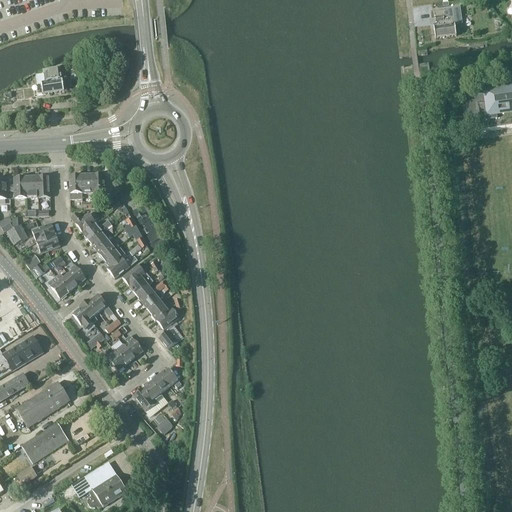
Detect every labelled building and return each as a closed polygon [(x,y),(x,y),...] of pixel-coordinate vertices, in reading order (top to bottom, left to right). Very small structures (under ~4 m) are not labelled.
[(460,7),(434,11),(435,17),(436,24),(433,24),(435,40),(456,38),(454,26),(462,25),(460,7)] [(427,49),(425,50),(425,52),(419,53),(417,53),(414,54),(410,54),(410,51),(408,51),(409,54),(402,55),(402,52),(399,52),(400,58),(402,58),(402,57),(403,56),(403,57),(409,56),(409,57),(420,56),(420,55),(422,55),(425,54),(425,55),(428,55),(427,51),(427,49)] [(470,64),(472,63),(472,60),(487,58),(488,61),(490,61),(489,58),(489,55),(487,55),(486,56),(482,57),(480,57),(480,56),(477,56),(477,58),(472,58),(471,57),(469,58),(469,60),(470,64)] [(427,66),(428,70),(430,70),(429,66),(429,63),(427,63),(427,64),(423,65),(421,65),(421,64),(411,65),(411,66),(405,67),(405,68),(404,68),(404,66),(401,67),(402,74),(405,73),(404,69),(411,68),(412,73),(413,73),(413,68),(416,68),(420,67),(420,72),(421,72),(422,72),(422,67),(427,66)] [(42,85),(43,96),(64,93),(63,82),(61,82),(61,81),(62,81),(60,71),(50,72),(51,74),(44,75),(45,84),(46,83),(46,85),(42,85)] [(505,93),(465,99),(469,125),(479,124),(480,133),(511,128),(511,83),(510,84),(511,87),(511,92),(505,93)] [(105,176),(93,177),(93,195),(93,197),(106,197),(105,176)] [(83,177),(70,178),(70,201),(77,200),(77,196),(84,195),(83,177)] [(93,177),(83,177),(84,195),(93,195),(93,177)] [(50,178),(37,179),(38,197),(38,200),(50,200),(50,178)] [(26,179),(14,180),(14,186),(12,186),(12,193),(14,193),(15,200),(27,200),(27,197),(26,179)] [(37,179),(26,179),(27,197),(38,197),(37,179)] [(6,180),(0,180),(0,200),(7,201),(6,193),(9,193),(9,186),(6,186),(6,180)] [(115,188),(118,192),(119,193),(124,189),(118,180),(113,184),(115,188)] [(118,201),(110,207),(114,211),(121,206),(118,201)] [(71,220),(83,236),(97,226),(88,215),(82,220),(78,215),(71,220)] [(97,226),(83,236),(89,244),(106,231),(111,226),(108,222),(99,229),(97,226)] [(10,224),(1,229),(4,234),(6,232),(13,229),(12,228),(10,224)] [(51,226),(32,233),(36,245),(56,237),(51,226)] [(18,228),(13,229),(6,232),(14,246),(28,239),(21,227),(18,228)] [(109,234),(106,231),(89,244),(96,252),(109,242),(105,237),(109,234)] [(41,256),(60,248),(56,237),(36,245),(41,256)] [(109,242),(96,252),(103,261),(119,248),(116,244),(112,247),(109,242)] [(138,247),(129,253),(133,257),(141,251),(138,247)] [(119,248),(103,261),(109,269),(121,259),(118,255),(122,251),(119,248)] [(109,269),(107,271),(115,281),(138,263),(134,259),(126,265),(121,259),(109,269)] [(40,265),(37,260),(28,265),(32,270),(34,268),(39,265),(40,265)] [(86,281),(75,267),(66,274),(77,288),(86,281)] [(138,267),(122,280),(129,288),(145,276),(138,267)] [(30,271),(36,280),(41,276),(38,272),(34,268),(32,270),(30,271)] [(69,294),(77,288),(66,274),(58,280),(69,294)] [(145,276),(129,288),(135,297),(148,287),(143,281),(147,278),(145,276)] [(58,280),(49,287),(51,289),(60,301),(69,294),(58,280)] [(135,297),(143,306),(163,289),(161,285),(155,290),(156,291),(153,294),(148,287),(135,297)] [(166,301),(159,293),(143,306),(150,314),(162,305),(166,301)] [(98,296),(90,303),(89,303),(99,315),(103,311),(109,318),(113,315),(98,296)] [(90,303),(89,302),(79,309),(80,310),(81,310),(93,326),(97,322),(94,318),(99,315),(89,303),(90,303)] [(167,311),(162,305),(150,314),(156,323),(172,310),(171,308),(167,311)] [(72,317),(85,332),(93,326),(81,310),(80,310),(72,317)] [(180,319),(172,310),(156,323),(164,332),(180,319)] [(117,321),(109,328),(112,332),(121,326),(117,321)] [(178,344),(169,332),(159,341),(172,357),(181,350),(176,345),(178,344)] [(101,336),(98,339),(104,347),(107,343),(101,336)] [(135,360),(143,353),(131,337),(127,340),(130,345),(125,348),(135,360)] [(11,345),(0,351),(13,373),(42,355),(32,338),(14,349),(11,345)] [(98,339),(93,343),(99,350),(104,347),(98,339)] [(135,360),(125,348),(117,355),(126,367),(135,360)] [(126,367),(117,355),(113,357),(112,355),(107,360),(118,373),(126,367)] [(168,370),(160,377),(169,389),(174,385),(177,389),(181,386),(168,370)] [(29,386),(23,376),(4,388),(9,398),(29,386)] [(160,377),(151,384),(161,396),(169,389),(160,377)] [(151,384),(143,391),(159,411),(167,404),(161,396),(151,384)] [(58,385),(16,411),(28,430),(69,403),(58,385)] [(0,403),(9,398),(4,388),(0,390),(0,403)] [(143,391),(134,398),(150,418),(159,411),(143,391)] [(183,406),(173,393),(170,396),(180,409),(183,406)] [(169,423),(160,431),(164,435),(170,430),(172,427),(169,423)] [(57,425),(22,448),(33,465),(68,442),(57,425)] [(31,468),(17,477),(24,487),(37,478),(31,468)] [(100,487),(92,492),(103,509),(127,494),(126,492),(127,491),(125,487),(123,487),(116,477),(111,480),(108,475),(97,482),(100,487)] [(79,498),(89,493),(80,479),(71,485),(79,498)]
